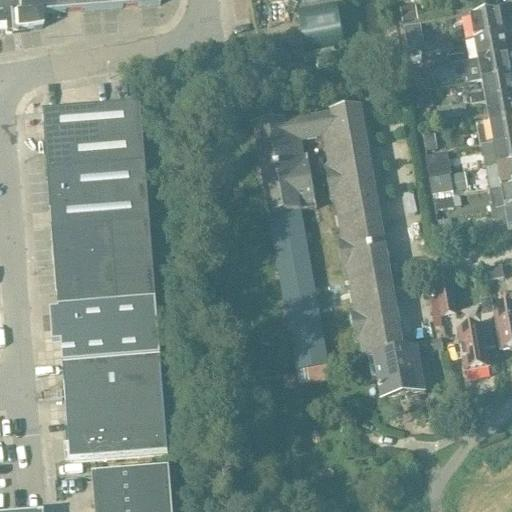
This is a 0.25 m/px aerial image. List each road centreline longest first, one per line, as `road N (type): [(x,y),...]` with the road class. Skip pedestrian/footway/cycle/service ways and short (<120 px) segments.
road 1 (unclassified): [(21,389),(0,132)]
road 2 (unclassified): [(0,80),(208,42),(200,0)]
road 3 (unclassified): [(434,511),(424,451),(477,430),(511,403)]
